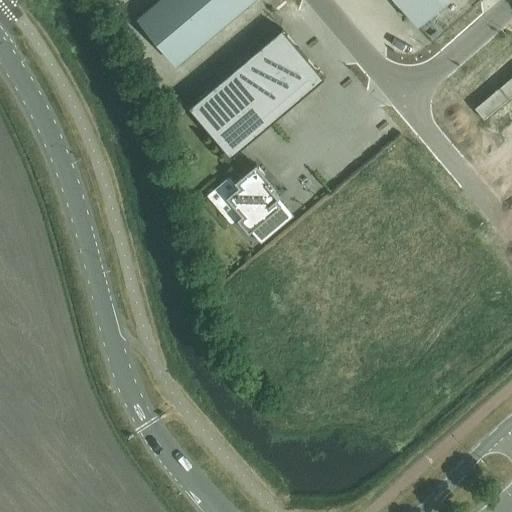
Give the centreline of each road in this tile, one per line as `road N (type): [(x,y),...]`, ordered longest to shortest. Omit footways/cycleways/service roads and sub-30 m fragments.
road 1 (secondary): [(215,511),(150,429),(122,370),(67,178),(0,48)]
road 2 (unclassified): [(511,7),(403,104)]
road 3 (unclassified): [(314,0),(403,104)]
road 4 (primary): [(511,423),(425,511)]
